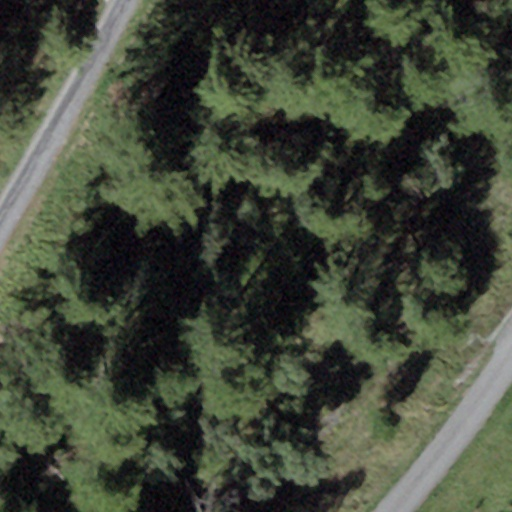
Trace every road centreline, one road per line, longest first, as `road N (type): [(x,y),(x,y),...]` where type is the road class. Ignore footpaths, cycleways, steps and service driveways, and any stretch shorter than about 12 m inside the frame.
road 1 (track): [(123,0),(0,228)]
road 2 (track): [(389,511),(511,351)]
